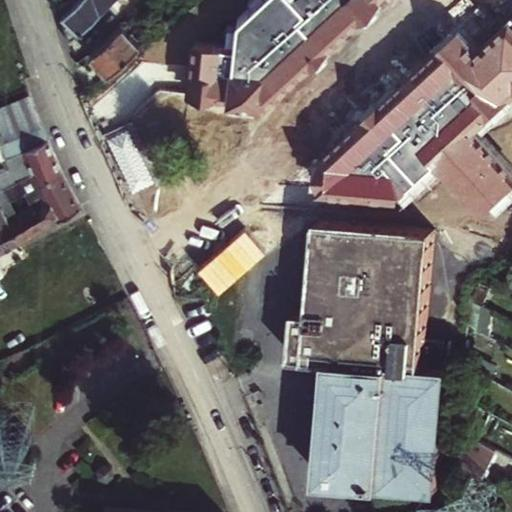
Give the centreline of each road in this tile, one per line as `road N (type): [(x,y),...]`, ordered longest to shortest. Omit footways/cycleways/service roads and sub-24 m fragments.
road 1 (residential): [(133,254),(266,164),(442,0)]
road 2 (residential): [(133,254),(253,511)]
road 3 (residential): [(27,0),(69,120),(133,254)]
